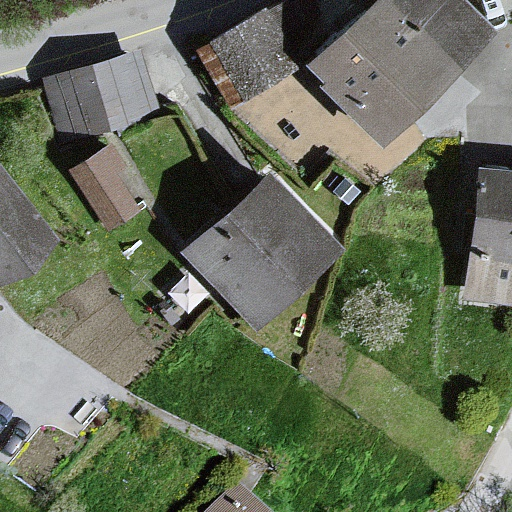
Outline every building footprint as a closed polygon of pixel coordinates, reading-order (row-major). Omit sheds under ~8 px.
[(391,0),(323,71),(399,144),(506,34),(470,0),(391,0)] [(279,13),(200,56),(233,115),(312,71),(279,13)] [(135,55),(41,86),(63,153),(157,122),(135,55)] [(100,233),(141,219),(115,146),(74,160),(100,233)] [(1,157),(0,157),(0,273),(16,294),(74,248),(1,157)] [(511,162),(472,157),(454,287),(511,294),(511,162)] [(275,178),(191,258),(267,337),(351,256),(275,178)] [(273,511),(241,482),(213,511),(273,511)]
